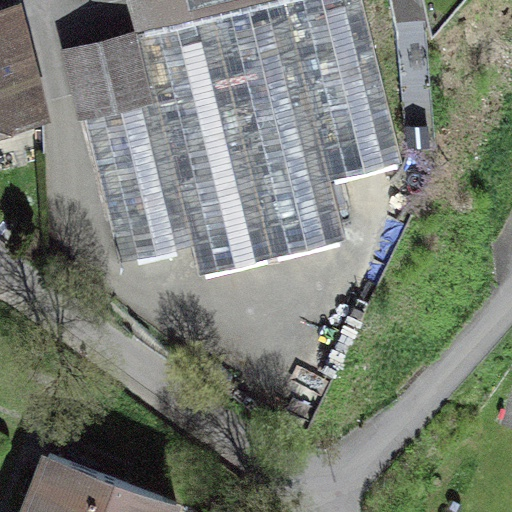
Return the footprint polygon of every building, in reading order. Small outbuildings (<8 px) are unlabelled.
[(19,0),(0,4),(0,131),(49,120),(19,0)] [(296,0),(131,38),(144,93),(82,107),(118,261),(190,245),(197,273),(343,239),(328,179),(396,163),(357,0),(296,0)] [(205,0),(139,0),(143,15),(205,0)] [(427,0),(434,30),(460,0),(427,0)] [(131,38),(69,53),(82,107),(144,93),(131,38)] [(496,83),(511,90),(511,60),(508,58),(496,83)] [(484,108),(511,121),(511,90),(496,83),(484,108)] [(472,132),(511,152),(511,121),(484,108),(472,132)] [(459,158),(511,184),(511,152),(472,132),(459,158)] [(447,183),(505,212),(511,197),(511,184),(459,158),(447,183)] [(435,207),(493,236),(505,212),(447,183),(435,207)] [(26,511),(166,511),(172,496),(51,449),(26,511)]
